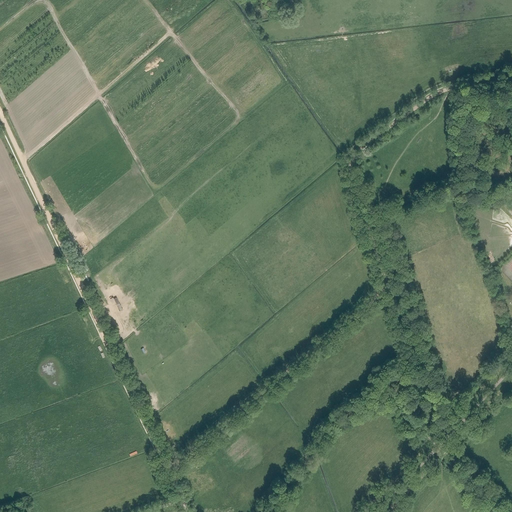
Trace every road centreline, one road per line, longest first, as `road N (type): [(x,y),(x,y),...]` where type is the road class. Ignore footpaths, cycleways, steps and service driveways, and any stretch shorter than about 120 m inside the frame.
road 1 (track): [(169,469),(384,286),(353,182),(354,153),(440,91),(511,76)]
road 2 (track): [(0,113),(171,473),(177,505)]
road 3 (track): [(378,511),(511,371)]
